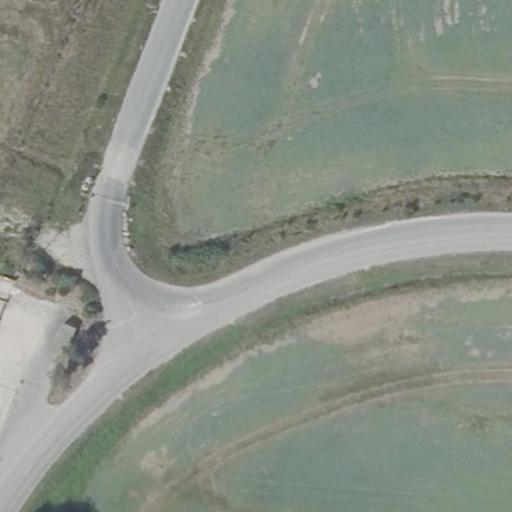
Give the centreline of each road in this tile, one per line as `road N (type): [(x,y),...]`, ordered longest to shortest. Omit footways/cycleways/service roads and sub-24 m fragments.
road 1 (tertiary): [(0,503),(28,449),(201,317),(260,285),(382,243),(511,234)]
road 2 (track): [(148,356),(107,284),(101,205),(182,0)]
